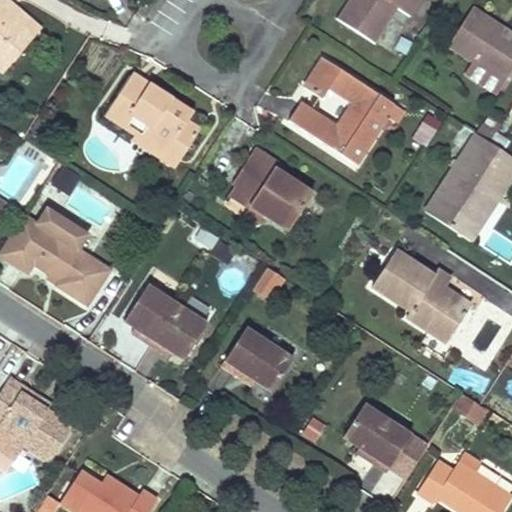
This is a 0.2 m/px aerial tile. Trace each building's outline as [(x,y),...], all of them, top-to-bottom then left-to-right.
[(0,0),(0,66),(4,70),(35,34),(0,3),(0,0)] [(0,0),(0,3),(35,34),(41,27),(9,0),(0,0)] [(349,0),(337,19),(373,43),(396,8),(409,16),(418,0),(349,0)] [(511,68),(511,37),(470,10),(447,46),(471,62),(503,83),(511,68)] [(389,103),(322,57),(304,86),(322,98),(329,87),(352,102),(336,126),(300,103),(288,121),(355,165),(386,116),(383,113),(389,103)] [(503,83),(471,62),(462,74),(494,95),(503,83)] [(191,114),(132,74),(106,113),(135,131),(166,151),(171,144),(182,151),(197,127),(187,120),(191,114)] [(430,145),(435,121),(419,118),(415,142),(430,145)] [(476,133),(490,143),(496,135),(482,125),(476,133)] [(173,165),(182,151),(171,144),(166,151),(135,131),(130,138),(173,165)] [(511,156),(490,143),(476,133),(425,211),(466,239),(493,198),(500,202),(511,183),(511,156)] [(277,162),(254,147),(232,181),(253,196),(248,204),(261,214),(286,231),(310,194),(272,168),(277,162)] [(248,204),(253,196),(232,181),(224,193),(246,207),(248,204)] [(466,239),(472,243),(500,202),(493,198),(466,239)] [(256,223),(261,214),(248,204),(246,207),(241,214),(256,223)] [(63,220),(34,263),(49,272),(62,280),(58,286),(86,305),(110,269),(95,259),(79,248),(87,236),(63,220)] [(103,246),(87,236),(79,248),(95,259),(103,246)] [(434,277),(395,251),(370,288),(410,313),(406,318),(445,343),(470,306),(443,288),(432,281),(434,277)] [(267,297),(281,275),(265,265),(252,287),(267,297)] [(443,288),(448,279),(438,271),(434,277),(432,281),(443,288)] [(62,280),(49,272),(45,279),(58,286),(62,280)] [(207,321),(148,283),(126,318),(136,324),(143,329),(139,335),(164,351),(168,345),(173,349),(185,356),(207,321)] [(143,329),(136,324),(131,330),(139,335),(143,329)] [(293,356),(245,326),(222,363),(237,373),(240,368),(257,378),(273,388),(293,356)] [(168,345),(164,351),(169,355),(173,349),(168,345)] [(511,350),(503,364),(511,370),(511,350)] [(257,378),(240,368),(237,373),(254,383),(257,378)] [(52,412),(24,394),(29,387),(14,378),(0,399),(0,428),(54,463),(77,428),(52,412)] [(29,387),(24,394),(52,412),(56,404),(29,387)] [(484,406),(461,391),(452,406),(475,421),(484,406)] [(413,433),(367,404),(347,435),(363,446),(379,456),(375,461),(389,470),(413,433)] [(315,441),(324,422),(308,414),(299,432),(315,441)] [(379,456),(363,446),(359,451),(375,461),(379,456)] [(438,460),(418,490),(434,501),(438,494),(466,511),(501,511),(511,496),(511,495),(457,459),(451,469),(438,460)] [(111,492),(102,487),(82,473),(62,505),(72,511),(153,511),(160,501),(145,491),(140,498),(117,484),(111,492)] [(108,478),(102,487),(111,492),(117,484),(108,478)]
